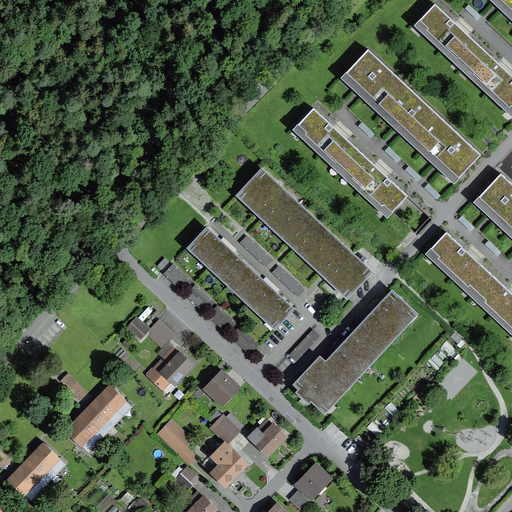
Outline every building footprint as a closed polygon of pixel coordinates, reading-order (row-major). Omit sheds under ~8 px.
[(511,11),(511,0),(500,0),(502,1),(511,11)] [(466,64),(482,48),(461,28),(435,4),(419,21),(427,28),(425,30),(457,59),(459,57),(466,64)] [(511,107),(511,75),(506,70),(482,48),(466,64),(474,72),(472,73),(509,108),(511,106),(511,107)] [(379,104),(401,80),(368,49),(346,73),(362,89),(379,104)] [(419,141),(441,117),(401,80),(379,104),(402,125),(419,141)] [(345,168),(361,152),(339,132),(313,108),(298,125),(306,132),(304,134),(335,163),(337,161),(345,168)] [(459,178),(481,154),(441,117),(419,141),(442,162),(459,178)] [(392,212),(408,195),(381,171),(361,152),(345,168),(352,176),(351,177),(382,207),(384,205),(392,212)] [(279,228),(300,205),(262,169),(240,193),(262,213),(279,228)] [(208,173),(201,180),(205,184),(212,176),(208,173)] [(511,228),(511,227),(511,183),(501,173),(479,197),(495,213),(511,228)] [(311,258),(332,235),(300,205),(279,228),(294,242),(311,258)] [(232,281),(247,265),(227,247),(207,228),(192,244),(232,281)] [(477,292),(493,275),(471,255),(446,232),(430,249),(438,256),(437,258),(468,287),(470,285),(477,292)] [(247,235),(240,243),(266,267),(273,260),(247,235)] [(350,294),(371,271),(332,235),(311,258),(326,272),(350,294)] [(165,258),(158,266),(162,269),(169,262),(165,258)] [(172,265),(165,273),(183,290),(191,282),(172,265)] [(278,325),(293,308),(270,287),(247,265),(232,281),(278,325)] [(305,290),(279,265),(272,273),(298,297),(305,290)] [(511,292),(493,275),(477,292),(485,300),(484,301),(511,327),(511,292)] [(195,286),(187,294),(206,311),(213,303),(195,286)] [(348,347),(365,363),(414,311),(397,295),(348,347)] [(235,324),(217,307),(210,315),(228,332),(235,324)] [(137,319),(129,327),(141,338),(148,330),(137,319)] [(159,319),(149,330),(165,346),(176,335),(159,319)] [(239,328),(232,336),(250,353),(258,345),(239,328)] [(313,329),(289,355),(296,362),(320,336),(313,329)] [(462,340),(454,332),(451,336),(458,343),(462,340)] [(365,363),(348,347),(321,376),(311,367),(295,384),(322,409),(365,363)] [(188,369),(192,364),(174,348),(148,376),(161,388),(170,379),(173,383),(187,368),(188,369)] [(222,404),(238,387),(222,372),(206,388),(222,404)] [(80,398),(86,393),(68,374),(62,380),(80,398)] [(108,383),(99,392),(123,415),(131,407),(125,401),(126,400),(108,383)] [(99,392),(90,401),(114,424),(123,415),(99,392)] [(90,401),(81,410),(105,433),(114,424),(90,401)] [(81,410),(72,419),(96,442),(105,433),(81,410)] [(211,418),(216,423),(216,422),(222,416),(217,411),(211,418)] [(222,416),(216,422),(233,438),(239,431),(223,415),(222,416)] [(72,419),(63,428),(81,446),(82,445),(88,451),(96,442),(72,419)] [(249,437),(267,454),(280,439),(282,440),(286,436),(268,419),(258,429),(258,428),(249,437)] [(189,439),(171,422),(161,433),(181,452),(179,455),(188,464),(197,455),(185,444),(189,439)] [(216,423),(211,427),(227,443),(233,438),(216,422),(216,423)] [(358,435),(354,439),(362,446),(365,442),(358,435)] [(41,440),(32,450),(56,473),(64,464),(58,459),(59,458),(41,440)] [(240,469),(245,464),(225,445),(214,456),(222,463),(214,471),(226,482),(239,468),(240,469)] [(32,450),(24,459),(48,482),(56,473),(32,450)] [(0,462),(4,467),(10,461),(0,451),(0,462)] [(24,459),(15,468),(39,491),(48,482),(24,459)] [(361,459),(356,465),(360,468),(364,462),(361,459)] [(188,466),(182,472),(193,482),(199,477),(188,466)] [(311,495),(328,478),(316,466),(299,484),(301,486),(299,489),(302,492),(304,489),(311,495)] [(15,468),(6,477),(24,495),(25,494),(31,499),(39,491),(15,468)] [(210,511),(212,511),(216,508),(204,496),(203,497),(198,491),(192,497),(201,505),(196,510),(191,505),(184,511),(210,511),(211,511),(210,511)] [(298,491),(291,499),(302,509),(309,501),(298,491)] [(141,498),(130,509),(133,511),(138,511),(146,504),(141,498)]
